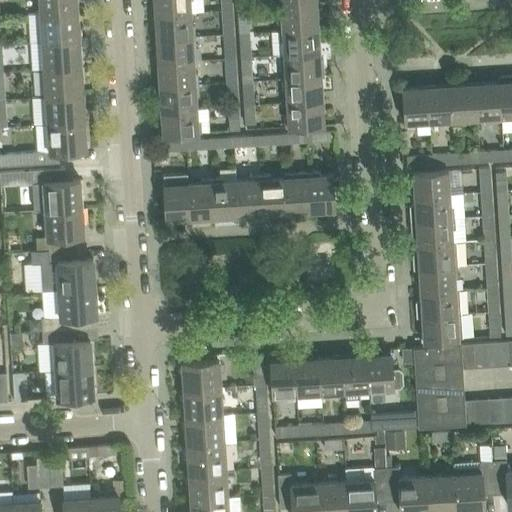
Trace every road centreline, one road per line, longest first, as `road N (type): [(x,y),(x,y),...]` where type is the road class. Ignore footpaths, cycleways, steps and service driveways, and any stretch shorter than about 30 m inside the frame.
road 1 (residential): [(137,322),(371,305),(385,296),(378,1),(409,0)]
road 2 (residential): [(137,322),(117,0)]
road 3 (residential): [(145,423),(0,433)]
